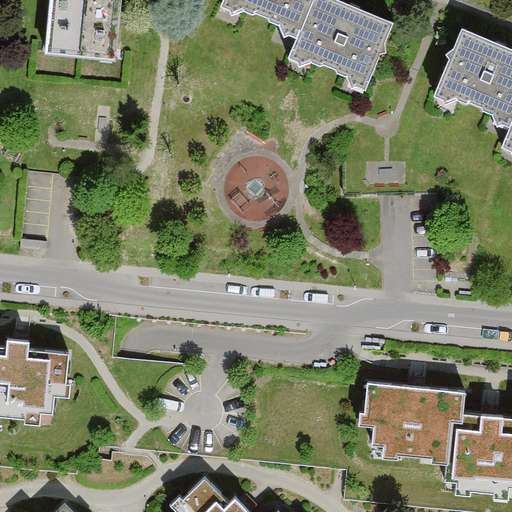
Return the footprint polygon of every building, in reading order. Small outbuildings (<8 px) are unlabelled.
[(57,0),(51,61),(116,69),(124,4),(163,9),(164,0),(57,0)] [(307,48),(328,0),(327,0),(236,0),(230,15),(307,48)] [(401,31),(328,0),(307,48),(299,67),(372,98),(401,31)] [(511,133),(511,56),(468,37),(440,102),(511,133)] [(0,350),(0,408),(54,408),(53,350),(0,350)] [(467,396),(370,390),(365,473),(462,480),(466,421),(467,396)] [(511,424),(466,421),(462,480),(511,483),(511,424)] [(241,511),(223,492),(202,511),(241,511)]
